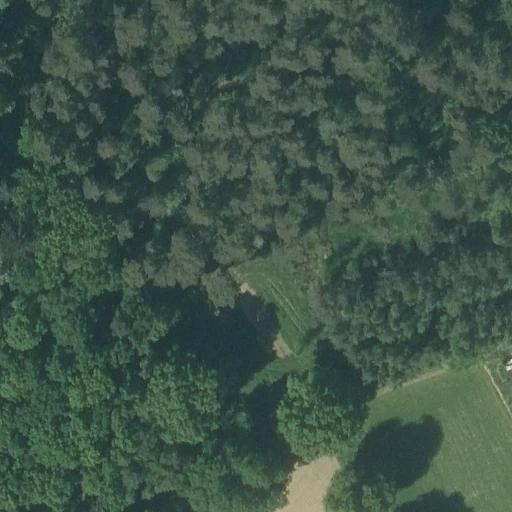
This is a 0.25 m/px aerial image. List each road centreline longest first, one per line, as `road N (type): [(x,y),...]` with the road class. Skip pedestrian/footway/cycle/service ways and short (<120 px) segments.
road 1 (track): [(29,153),(172,297)]
road 2 (track): [(355,403),(511,343)]
